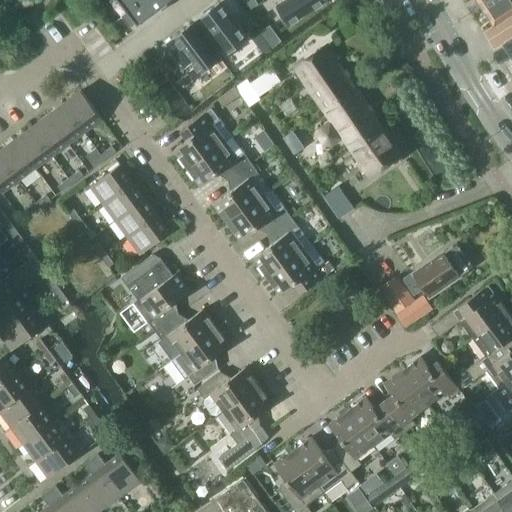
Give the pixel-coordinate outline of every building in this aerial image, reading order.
[(121,0),(130,11),(138,22),(139,23),(170,0),(121,0)] [(284,0),(285,0),(278,5),(290,24),(327,0),(284,0)] [(478,0),(485,10),(500,0),(478,0)] [(511,0),(500,0),(485,10),(495,25),(511,14),(511,0)] [(194,23),(220,59),(221,58),(216,52),(224,46),(229,52),(247,38),(221,3),(202,16),(206,21),(198,28),(194,23)] [(138,22),(130,11),(122,16),(130,27),(138,22)] [(176,37),(166,45),(184,68),(194,61),(202,72),(220,59),(194,23),(176,37)] [(259,29),(251,34),(257,42),(265,36),(259,29)] [(25,32),(18,37),(23,44),(30,39),(25,32)] [(324,112),(356,90),(327,49),(296,70),(324,112)] [(272,70),(251,85),(257,94),(279,79),(272,70)] [(188,73),(179,80),(184,87),(193,80),(188,73)] [(347,147),(379,125),(356,90),(324,112),(331,122),(322,129),(318,138),(322,144),(331,145),(342,139),(347,147)] [(64,103),(85,132),(102,119),(81,91),(64,103)] [(69,144),(85,132),(64,103),(48,115),(69,144)] [(188,168),(232,135),(219,118),(211,108),(188,125),(194,135),(174,149),(188,168)] [(52,156),(69,144),(48,115),(31,127),(52,156)] [(379,125),(347,147),(369,178),(401,157),(379,125)] [(36,168),(52,156),(31,127),(15,139),(36,168)] [(294,131),(283,139),(294,155),(305,148),(294,131)] [(228,180),(252,163),(244,153),(232,135),(188,168),(201,186),(222,171),(228,180)] [(0,153),(19,180),(36,168),(15,139),(0,149),(0,153)] [(113,146),(102,154),(106,160),(117,152),(113,146)] [(0,190),(2,193),(19,180),(0,153),(0,190)] [(106,160),(102,154),(90,163),(94,168),(106,160)] [(231,219),(262,196),(250,179),(259,172),(252,163),(228,180),(234,189),(214,204),(228,222),(231,219)] [(104,203),(133,183),(120,166),(92,187),(104,203)] [(79,171),(68,178),(72,184),(83,176),(79,171)] [(72,184),(68,178),(58,186),(62,192),(72,184)] [(117,219),(145,199),(133,183),(104,203),(117,219)] [(339,186),(325,196),(341,219),(355,208),(339,186)] [(268,234),(291,217),(271,190),(262,196),(231,219),(228,222),(241,240),(261,225),(268,234)] [(47,194),(36,202),(40,208),(51,200),(47,194)] [(129,236),(157,215),(145,199),(117,219),(129,236)] [(40,208),(36,202),(25,210),(29,216),(40,208)] [(77,223),(82,219),(74,208),(68,212),(77,223)] [(3,212),(0,214),(0,218),(6,226),(11,222),(3,212)] [(157,215),(129,236),(142,253),(170,233),(157,215)] [(268,276),(311,244),(291,217),(268,234),(274,243),(254,258),(268,276)] [(82,219),(77,223),(85,234),(90,230),(82,219)] [(11,222),(6,226),(14,237),(19,233),(11,222)] [(0,231),(0,244),(8,239),(2,230),(0,231)] [(101,256),(106,252),(98,241),(93,245),(101,256)] [(414,273),(404,279),(415,294),(424,287),(431,297),(475,266),(457,241),(444,250),(413,272),(414,273)] [(27,244),(22,248),(30,259),(35,255),(27,244)] [(301,279),(308,288),(331,271),(324,261),(311,244),(268,276),(281,294),(301,279)] [(106,252),(101,256),(109,267),(114,262),(106,252)] [(35,255),(30,259),(38,270),(43,266),(35,255)] [(154,256),(122,279),(125,283),(139,301),(139,302),(174,276),(174,275),(160,257),(157,260),(154,256)] [(348,259),(339,267),(342,271),(351,264),(348,259)] [(139,301),(135,304),(156,331),(179,314),(173,305),(191,292),(177,273),(174,275),(174,276),(139,302),(139,301)] [(416,301),(398,275),(378,288),(406,329),(434,310),(424,295),(416,301)] [(52,277),(46,281),(54,292),(60,288),(52,277)] [(0,306),(16,295),(4,279),(0,281),(0,306)] [(479,292),(456,309),(463,318),(462,319),(462,320),(475,337),(510,311),(497,293),(495,294),(494,295),(487,286),(479,292)] [(60,288),(54,292),(62,303),(68,299),(60,288)] [(0,332),(28,311),(16,295),(0,306),(0,332)] [(179,314),(156,331),(163,341),(169,336),(182,353),(217,328),(203,309),(186,322),(179,314)] [(456,309),(433,326),(440,336),(462,320),(462,319),(463,318),(456,309)] [(28,311),(0,332),(13,349),(41,328),(28,311)] [(511,313),(510,311),(475,337),(488,354),(489,355),(511,338),(511,313)] [(182,353),(172,360),(186,378),(189,376),(196,385),(219,368),(213,359),(231,346),(217,328),(182,353)] [(488,354),(477,363),(485,373),(488,370),(502,388),(509,383),(511,380),(511,338),(489,355),(488,354)] [(41,341),(37,344),(44,354),(49,349),(42,340),(41,341)] [(63,341),(55,347),(65,361),(73,355),(63,341)] [(447,354),(452,353),(455,349),(454,343),(450,341),(445,342),(442,347),(443,351),(447,354)] [(49,349),(44,354),(52,365),(56,361),(57,360),(49,349)] [(4,356),(0,358),(0,385),(17,373),(4,356)] [(423,356),(404,370),(430,405),(447,392),(452,398),(462,391),(454,379),(445,367),(436,374),(423,356)] [(468,369),(459,376),(467,386),(476,380),(485,373),(477,363),(468,369)] [(222,371),(198,388),(205,398),(205,404),(213,414),(218,415),(218,416),(225,411),(260,385),(246,367),(228,380),(222,371)] [(404,370),(386,383),(399,401),(390,408),(407,431),(417,424),(413,417),(430,405),(404,370)] [(65,373),(60,377),(68,387),(73,382),(66,372),(65,373)] [(17,373),(0,385),(0,410),(0,411),(29,390),(17,373)] [(73,382),(68,387),(75,397),(80,394),(81,393),(73,382)] [(239,444),(219,458),(228,470),(257,449),(262,443),(259,438),(254,432),(262,426),(256,417),(273,404),(260,385),(225,411),(238,428),(231,433),(239,444)] [(29,390),(0,411),(12,427),(41,406),(29,390)] [(368,396),(349,410),(375,445),(392,432),(397,439),(407,431),(390,408),(381,414),(368,396)] [(41,406),(12,427),(25,444),(53,422),(41,406)] [(89,407),(85,409),(92,419),(97,415),(90,406),(89,407)] [(493,409),(483,417),(489,425),(500,418),(493,409)] [(349,410),(331,424),(344,441),(335,448),(358,481),(359,480),(353,472),(363,464),(358,458),(375,445),(349,410)] [(93,420),(89,423),(101,440),(110,433),(97,415),(92,419),(93,420)] [(53,422),(25,444),(37,460),(65,439),(71,435),(59,419),(53,423),(53,422)] [(313,437),(293,452),(323,493),(342,479),(349,488),(358,481),(335,448),(326,455),(313,437)] [(65,439),(37,460),(49,477),(78,455),(65,439)] [(165,439),(160,443),(166,453),(176,446),(173,440),(165,439)] [(487,439),(466,453),(474,465),(495,450),(487,439)] [(293,452),(276,464),(289,482),(280,489),(297,511),(312,511),(308,505),(323,493),(293,452)] [(91,459),(119,497),(140,481),(120,454),(106,465),(98,453),(91,459)] [(466,453),(448,466),(456,478),(474,465),(466,453)] [(424,458),(393,478),(400,489),(431,468),(424,458)] [(97,511),(119,497),(91,459),(83,464),(91,475),(78,485),(97,511)] [(447,467),(427,481),(438,496),(457,482),(447,467)] [(232,487),(200,509),(202,511),(258,511),(265,507),(245,478),(232,487)] [(375,491),(367,495),(374,506),(382,501),(400,489),(393,478),(375,491)] [(511,511),(511,481),(494,494),(498,500),(507,511),(511,511)] [(64,511),(97,511),(78,485),(63,496),(55,485),(48,490),(64,511)] [(64,511),(48,490),(41,495),(49,506),(40,511),(64,511)] [(494,494),(475,507),(478,511),(507,511),(498,500),(494,494)]
